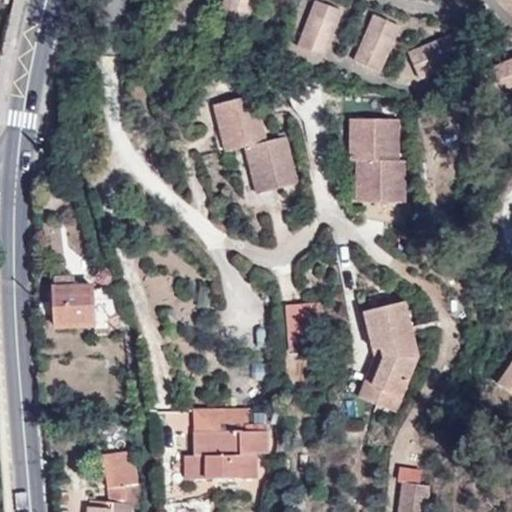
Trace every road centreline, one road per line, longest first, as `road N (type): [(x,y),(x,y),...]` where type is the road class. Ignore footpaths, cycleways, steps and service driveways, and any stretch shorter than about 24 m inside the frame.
road 1 (primary): [(15,212),(30,511)]
road 2 (primary): [(43,0),(19,166)]
